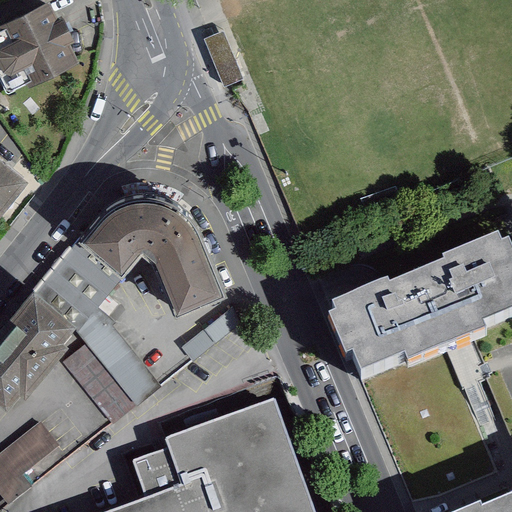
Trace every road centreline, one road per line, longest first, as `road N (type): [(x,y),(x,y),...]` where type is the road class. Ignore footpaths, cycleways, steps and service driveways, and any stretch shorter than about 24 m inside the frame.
road 1 (tertiary): [(0,286),(159,92),(170,57)]
road 2 (tertiary): [(394,507),(305,288)]
road 3 (tertiary): [(263,304),(348,511)]
road 4 (tertiary): [(225,148),(231,228),(263,304)]
road 5 (tertiary): [(305,288),(274,214),(225,148)]
